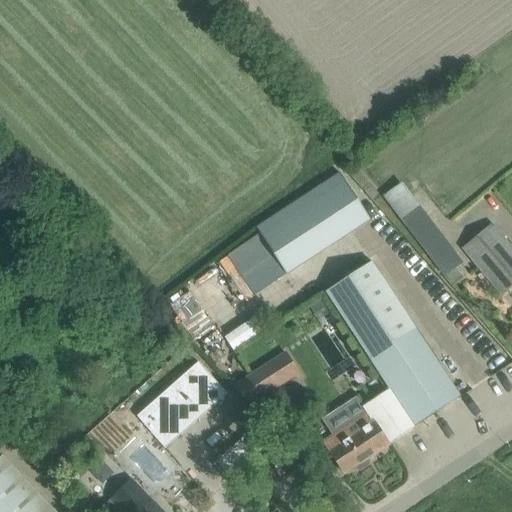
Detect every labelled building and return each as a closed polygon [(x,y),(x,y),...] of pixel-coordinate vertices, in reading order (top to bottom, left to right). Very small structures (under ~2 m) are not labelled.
[(344,181),(261,236),(286,275),(370,220),(344,181)] [(401,181),(382,195),(444,276),(462,261),(401,181)] [(511,249),(491,224),(462,248),(501,294),(511,285),(511,249)] [(358,342),(404,312),(371,262),(325,292),(358,342)] [(415,329),(404,312),(358,342),(370,359),(390,390),(415,427),(460,398),(415,329)] [(233,387),(252,406),(300,375),(285,353),(233,387)] [(226,394),(199,364),(138,417),(165,448),(226,394)] [(362,407),(364,410),(387,445),(415,427),(390,390),(362,407)] [(331,432),(321,439),(344,474),(353,468),(360,471),(369,465),(368,458),(387,445),(364,410),(331,432)] [(260,423),(214,466),(228,481),(274,439),(260,423)] [(0,511),(55,511),(2,456),(0,457),(0,511)] [(162,511),(131,480),(111,500),(122,511),(162,511)] [(118,511),(120,511),(110,501),(98,511),(118,511)]
